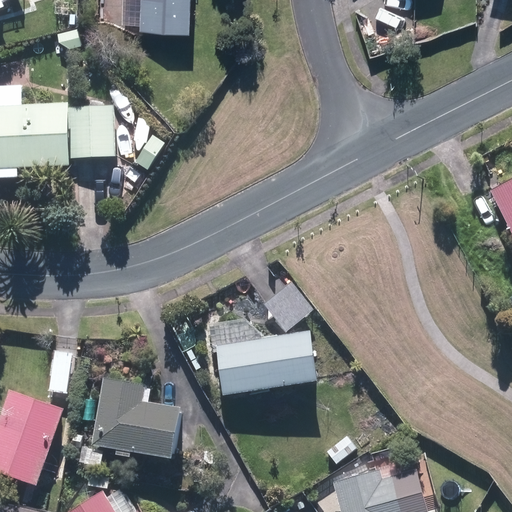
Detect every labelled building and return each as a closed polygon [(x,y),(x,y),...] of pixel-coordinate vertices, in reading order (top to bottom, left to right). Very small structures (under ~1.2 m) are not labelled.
[(199,0),(133,0),(133,12),(145,12),(145,18),(199,20),(199,0)] [(28,78),(0,77),(0,172),(27,173),(27,160),(76,161),(76,153),(114,153),(115,101),(27,100),(28,78)] [(167,145),(153,136),(135,165),(149,174),(167,145)] [(511,171),(492,183),(511,218),(511,171)] [(286,332),(313,311),(291,283),(264,304),(286,332)] [(224,396),(317,380),(309,330),(215,346),(224,396)] [(195,345),(181,354),(195,377),(210,368),(195,345)] [(152,372),(106,368),(99,439),(179,447),(184,399),(149,395),(152,372)] [(69,399),(16,382),(0,429),(0,459),(45,474),(69,399)] [(415,511),(401,461),(340,478),(349,511),(415,511)] [(125,511),(105,483),(64,511),(65,511),(125,511)] [(50,511),(52,499),(5,493),(2,511),(50,511)]
